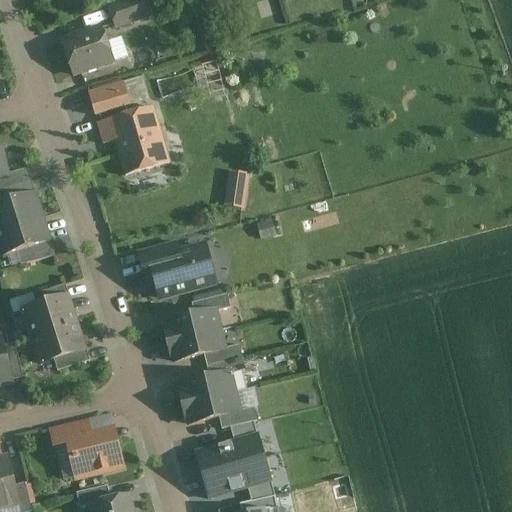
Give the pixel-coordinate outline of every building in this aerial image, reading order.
[(145,0),(136,0),(110,9),(117,28),(151,16),(145,0)] [(100,30),(63,43),(75,77),(112,63),(100,30)] [(139,79),(123,84),(130,107),(146,102),(139,79)] [(123,84),(89,94),(89,95),(96,117),(109,114),(109,113),(130,107),(123,84)] [(153,109),(97,125),(103,146),(115,143),(125,178),(170,165),(153,109)] [(7,178),(0,179),(0,192),(31,182),(28,170),(6,176),(7,178)] [(244,211),(250,175),(228,171),(221,207),(244,211)] [(31,182),(0,192),(0,201),(1,204),(33,194),(34,195),(35,195),(31,182)] [(1,204),(0,204),(0,231),(41,219),(34,195),(33,194),(1,204)] [(41,219),(0,231),(0,247),(3,258),(17,254),(49,244),(49,242),(41,219)] [(49,244),(17,254),(21,266),(56,258),(50,242),(49,242),(49,244)] [(174,244),(139,253),(146,277),(153,275),(181,268),(177,255),(174,244)] [(204,248),(177,255),(181,268),(153,275),(160,300),(214,286),(204,248)] [(65,286),(33,297),(37,308),(67,298),(68,299),(69,299),(65,286)] [(227,296),(192,305),(195,318),(215,313),(215,314),(230,310),(227,296)] [(37,308),(23,312),(32,339),(76,325),(68,299),(67,298),(37,308)] [(195,318),(165,325),(167,331),(165,331),(168,344),(219,332),(215,314),(215,313),(195,318)] [(76,325),(32,339),(40,365),(54,361),(84,352),(84,351),(76,325)] [(219,332),(168,344),(171,358),(173,357),(175,363),(204,356),(224,352),(224,351),(219,332)] [(1,339),(0,339),(0,386),(11,384),(11,382),(3,348),(1,339)] [(15,345),(3,348),(11,382),(23,379),(15,345)] [(239,347),(224,351),(224,352),(204,356),(207,368),(242,360),(239,347)] [(84,352),(54,361),(57,373),(90,362),(86,350),(84,351),(84,352)] [(242,360),(207,368),(209,380),(230,375),(230,376),(241,374),(245,373),(242,360)] [(209,380),(180,387),(182,393),(180,394),(183,407),(234,395),(246,392),(241,374),(230,376),(230,375),(209,380)] [(234,395),(183,407),(186,420),(188,420),(190,426),(219,419),(239,414),(239,413),(234,395)] [(254,410),(239,413),(239,414),(219,419),(222,431),(231,429),(253,424),(257,423),(254,410)] [(86,424),(51,433),(55,448),(69,445),(90,440),(90,438),(86,424)] [(235,444),(194,456),(208,502),(247,491),(252,504),(275,498),(253,424),(231,429),(235,444)] [(90,438),(90,440),(69,445),(77,480),(122,469),(115,438),(101,442),(99,436),(90,438)] [(7,459),(0,460),(0,509),(17,506),(18,506),(14,487),(7,459)] [(31,511),(25,485),(14,487),(18,506),(17,506),(18,511),(31,511)] [(108,488),(77,495),(80,510),(92,508),(91,506),(111,501),(108,488)] [(111,501),(91,506),(92,508),(92,511),(131,511),(129,497),(111,501)]
